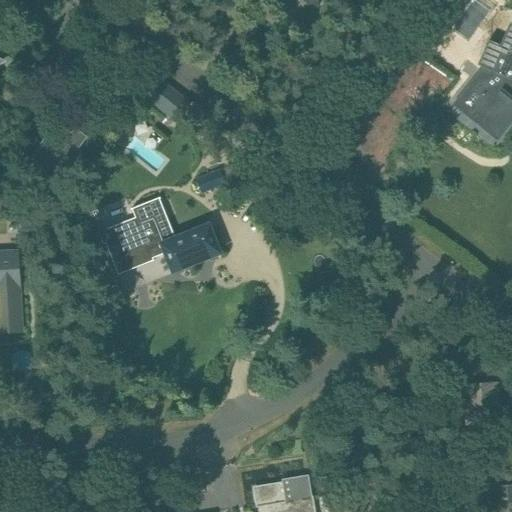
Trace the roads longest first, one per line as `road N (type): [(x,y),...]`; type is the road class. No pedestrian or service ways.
road 1 (unclassified): [(0,443),(215,428),(282,406),(318,383),(433,263)]
road 2 (residential): [(433,263),(101,0)]
